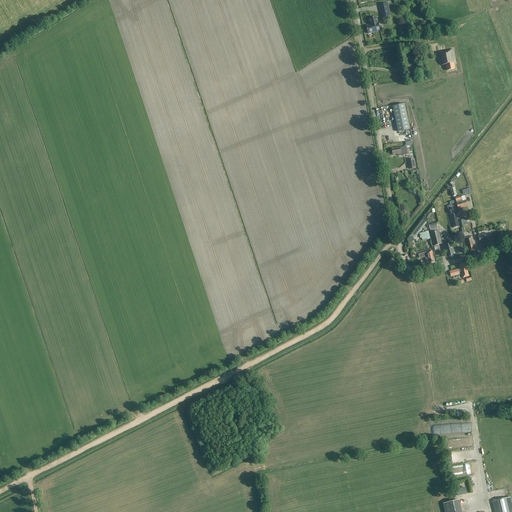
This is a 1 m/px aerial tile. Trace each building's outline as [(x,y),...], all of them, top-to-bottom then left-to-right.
[(389,10),(388,3),(379,5),(382,18),(390,16),(389,10)] [(369,34),(381,31),(377,18),(371,19),(373,24),(366,26),(369,34)] [(439,52),(440,56),(441,65),(446,65),(447,71),(455,69),(454,63),(455,63),(452,50),(439,52)] [(405,104),(393,107),(398,132),(410,130),(405,104)] [(391,150),(391,151),(391,154),(392,154),(393,154),(393,155),(398,154),(398,155),(399,156),(407,155),(406,147),(392,149),(392,150),(391,150)] [(416,168),(416,165),(415,159),(407,160),(408,166),(409,169),(416,168)] [(462,202),(462,200),(462,197),(456,198),(456,202),(457,204),(459,210),(468,207),(466,201),(462,202)] [(448,210),(453,228),(459,227),(457,219),(458,218),(455,208),(448,210)] [(437,228),(430,230),(434,246),(442,244),(437,228)] [(488,234),(478,236),(480,243),(482,243),(484,251),(492,249),(491,248),(495,247),(494,242),(490,243),(488,234)] [(472,237),(465,239),(469,253),(477,250),(476,246),(475,246),(472,237)] [(453,252),(454,252),(451,243),(444,245),(447,254),(448,257),(454,256),(453,252)] [(419,259),(425,257),(427,264),(434,262),(433,258),(434,257),(432,251),(418,254),(419,259)] [(460,269),(458,270),(459,272),(461,272),(463,278),(469,276),(466,268),(468,268),(466,263),(459,265),(460,269)] [(449,272),(451,277),(460,275),(458,269),(449,272)] [(455,447),(478,444),(477,436),(454,439),(455,447)] [(460,474),(477,472),(476,462),(470,462),(470,460),(467,460),(467,459),(459,460),(460,474)] [(511,511),(511,507),(510,497),(493,501),(495,511),(511,511)] [(444,503),(445,511),(462,511),(459,500),(444,503)]
